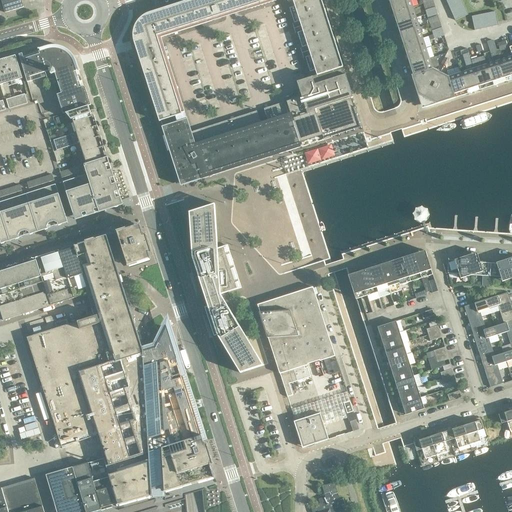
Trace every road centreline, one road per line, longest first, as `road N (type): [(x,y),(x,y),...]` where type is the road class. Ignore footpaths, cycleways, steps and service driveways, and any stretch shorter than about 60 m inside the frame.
road 1 (tertiary): [(242,511),(90,29)]
road 2 (residential): [(328,0),(365,116),(381,125),(409,116),(413,104),(380,0)]
road 3 (residential): [(370,439),(318,273)]
